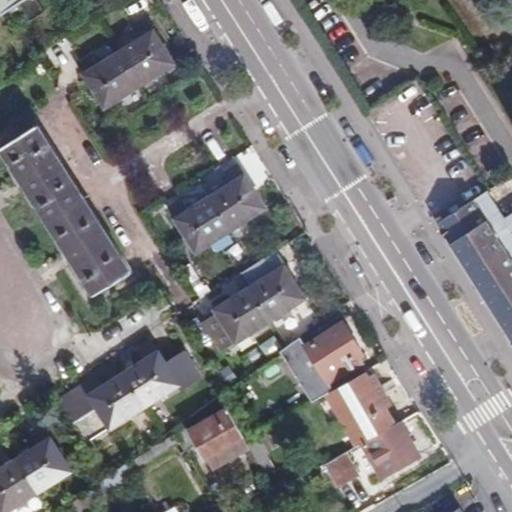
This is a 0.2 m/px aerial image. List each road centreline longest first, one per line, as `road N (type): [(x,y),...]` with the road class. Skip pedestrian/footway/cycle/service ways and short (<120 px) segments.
road 1 (primary): [(235,0),(511,440)]
road 2 (unknown): [(105,171),(278,69)]
road 3 (unknown): [(0,121),(45,97),(105,171)]
road 4 (residential): [(511,443),(389,511)]
road 5 (unknown): [(170,285),(105,171)]
